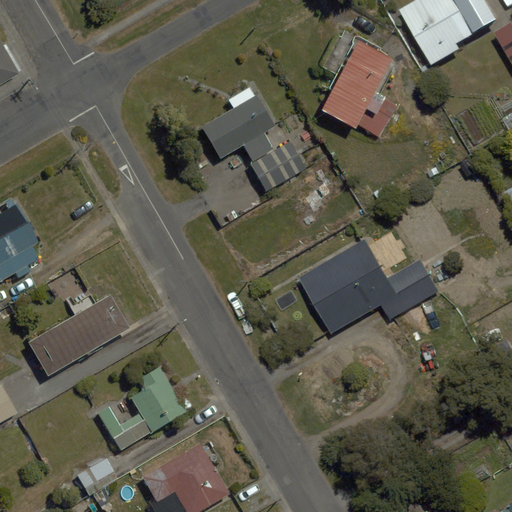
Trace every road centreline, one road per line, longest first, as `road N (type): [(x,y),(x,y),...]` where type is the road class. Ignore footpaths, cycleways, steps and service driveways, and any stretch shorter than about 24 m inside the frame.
road 1 (residential): [(84,85),(184,259),(197,309),(317,511)]
road 2 (residential): [(84,85),(232,0)]
